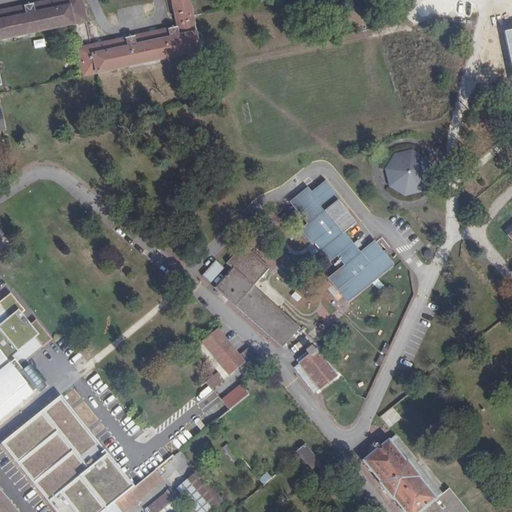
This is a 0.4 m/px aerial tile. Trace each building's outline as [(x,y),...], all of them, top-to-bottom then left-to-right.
[(0,104),(0,40),(84,23),(79,0),(58,0),(0,12),(0,131),(6,130),(0,104)] [(171,0),(178,28),(78,49),(83,77),(201,52),(189,0),(171,0)] [(511,30),(503,33),(511,78),(511,30)] [(389,184),(402,193),(418,190),(426,179),(422,161),(411,154),(394,157),(387,171),(389,184)] [(329,280),(346,302),(392,266),(374,244),(359,255),(356,251),(359,250),(355,244),(352,247),(343,234),(355,225),(338,204),(340,202),(325,183),(311,194),(306,189),(289,202),(305,223),(301,227),(312,241),(314,239),(330,260),(337,255),(345,265),(329,280)] [(274,276),(256,256),(250,251),(233,268),(237,274),(219,290),(283,357),(302,338),(257,292),(274,276)] [(206,276),(216,286),(230,271),(221,261),(206,276)] [(247,363),(218,327),(197,345),(219,372),(206,383),(213,390),(247,363)] [(0,421),(19,407),(16,401),(19,399),(25,402),(40,389),(21,366),(15,369),(0,350),(0,421)] [(298,370),(317,393),(337,377),(318,353),(314,356),(311,352),(300,361),(304,365),(298,370)] [(362,387),(371,374),(346,357),(337,370),(362,387)] [(248,396),(240,387),(221,403),(228,412),(248,396)] [(61,396),(1,444),(54,511),(104,511),(135,488),(61,396)] [(381,418),(389,428),(407,414),(399,403),(381,418)] [(437,501),(444,495),(398,438),(391,444),(407,463),(409,462),(420,477),(419,478),(437,501)] [(224,448),(236,462),(242,456),(231,442),(224,448)] [(423,511),(437,501),(419,478),(420,477),(409,462),(407,463),(391,444),(365,465),(371,474),(374,472),(384,485),(382,487),(394,501),(396,500),(405,511),(423,511)] [(341,494),(322,470),(309,455),(303,460),(329,491),(336,498),(341,494)] [(124,511),(163,481),(155,471),(135,488),(115,504),(121,511),(124,511)] [(194,472),(175,489),(195,511),(210,511),(221,502),(194,472)] [(267,473),(258,479),(263,486),(272,480),(267,473)] [(0,511),(19,511),(0,488),(0,511)] [(160,511),(177,499),(169,489),(145,510),(146,511),(160,511)] [(340,504),(336,498),(329,491),(324,496),(334,509),(340,504)] [(423,511),(465,511),(449,491),(444,495),(437,501),(423,511)] [(177,499),(160,511),(178,511),(184,507),(177,499)]
